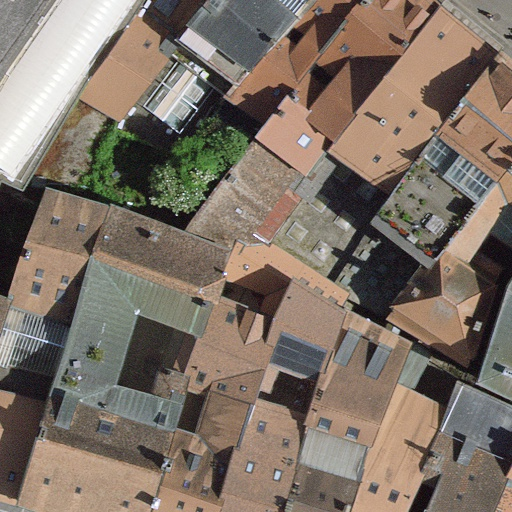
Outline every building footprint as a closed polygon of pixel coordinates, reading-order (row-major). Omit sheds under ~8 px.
[(0,0),(0,185),(2,182),(23,191),(28,183),(85,188),(109,121),(113,110),(82,91),(144,6),(148,0),(0,0)] [(309,0),(206,0),(179,34),(144,6),(82,91),(113,110),(109,121),(179,158),(205,121),(309,0)] [(206,0),(148,0),(144,6),(179,34),(206,0)] [(437,11),(424,0),(309,0),(205,121),(245,150),(256,136),(309,178),(437,11)] [(494,59),(437,11),(309,178),(256,136),(245,150),(195,214),(240,237),(331,286),(375,221),(494,59)] [(511,161),(511,74),(494,59),(375,221),(331,286),(347,296),(387,320),(511,161)] [(511,255),(511,161),(387,320),(468,366),(494,282),(511,255)] [(114,217),(121,195),(103,189),(96,210),(47,195),(2,321),(0,328),(0,361),(54,376),(20,500),(59,511),(146,511),(185,382),(229,259),(114,217)] [(331,286),(240,237),(229,259),(185,382),(248,403),(216,511),(281,511),(316,401),(346,313),(339,310),(347,296),(331,286)] [(511,289),(482,380),(511,394),(511,289)] [(281,511),(404,511),(418,479),(460,386),(446,377),(449,373),(410,347),(346,313),(316,401),(281,511)] [(54,376),(0,361),(0,494),(20,500),(54,376)] [(216,511),(248,403),(185,382),(146,511),(216,511)] [(493,511),(511,469),(511,409),(469,390),(460,386),(418,479),(436,487),(424,511),(493,511)] [(511,511),(511,469),(493,511),(511,511)]
